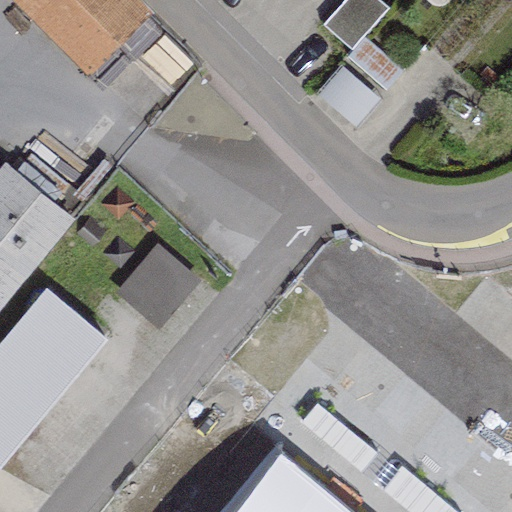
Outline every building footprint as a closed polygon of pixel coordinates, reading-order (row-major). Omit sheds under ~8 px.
[(146,0),(23,0),(90,67),(152,5),(146,0)] [(367,0),(361,0),(331,43),(361,64),(394,19),(367,0)] [(345,82),(325,108),(351,127),(371,101),(345,82)] [(0,302),(74,213),(5,156),(0,162),(0,302)] [(126,297),(163,336),(205,296),(167,257),(126,297)] [(0,454),(103,331),(41,281),(0,330),(0,454)] [(347,511),(280,457),(234,511),(347,511)]
